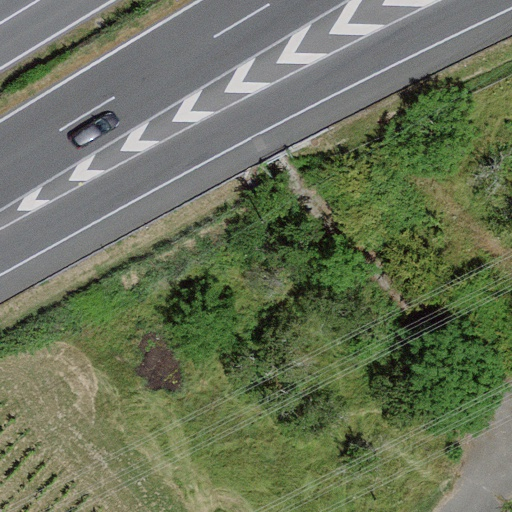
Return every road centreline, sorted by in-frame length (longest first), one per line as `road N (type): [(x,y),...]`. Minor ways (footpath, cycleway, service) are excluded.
road 1 (track): [(124,0),(511,409)]
road 2 (motorway): [(0,245),(486,0)]
road 3 (motorway): [(0,168),(278,0)]
